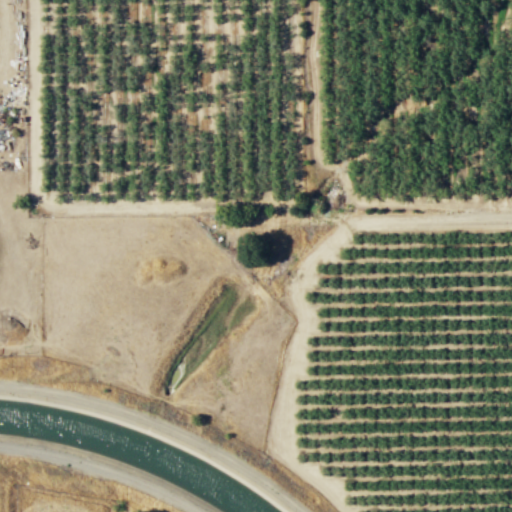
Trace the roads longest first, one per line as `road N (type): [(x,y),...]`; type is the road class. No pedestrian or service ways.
road 1 (track): [(353,222),(287,219),(251,232),(224,226),(213,205),(49,207),(36,192),(32,0)]
road 2 (track): [(347,511),(289,457),(301,282),(353,222),(511,216)]
road 3 (track): [(511,202),(382,205),(350,193),(315,148),(312,0)]
